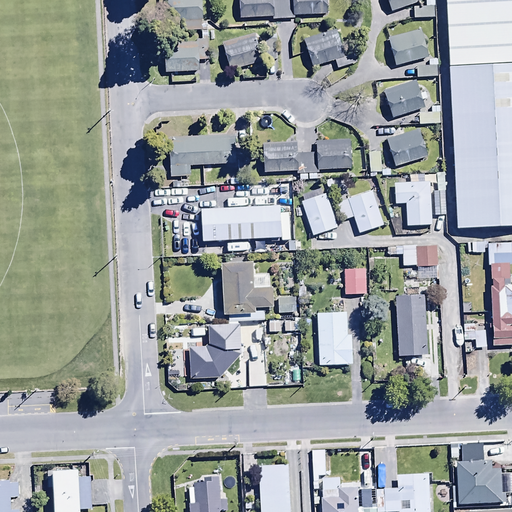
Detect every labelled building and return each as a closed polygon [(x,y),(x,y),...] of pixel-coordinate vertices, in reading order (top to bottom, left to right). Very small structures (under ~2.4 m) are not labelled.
[(200,0),(166,0),(168,32),(206,31),(206,21),(201,21),(200,0)] [(325,0),(238,0),(239,18),(272,18),(272,20),(294,20),(294,16),(326,15),(325,0)] [(422,1),(421,0),(385,0),(391,13),(422,1)] [(413,7),(413,19),(434,19),(433,0),(426,1),(426,7),(413,7)] [(335,30),(304,40),(313,69),(334,62),(337,70),(357,64),(353,53),(344,56),(335,30)] [(419,30),(387,39),(395,67),(427,58),(419,30)] [(254,34),(222,44),(229,70),(262,60),(254,34)] [(276,37),(265,38),(265,60),(277,60),(276,37)] [(163,45),(164,74),(199,72),(198,60),(209,59),(208,40),(197,41),(197,43),(163,45)] [(428,66),(416,67),(416,78),(436,78),(436,59),(428,60),(428,66)] [(511,64),(454,67),(461,228),(511,225),(511,64)] [(414,82),(383,91),(391,119),(423,109),(414,82)] [(430,113),(418,113),(419,126),(439,125),(438,107),(430,108),(430,113)] [(418,130),(386,140),(394,168),(427,158),(418,130)] [(234,136),(168,139),(170,179),(190,178),(190,167),(235,165),(234,136)] [(319,181),(319,171),(350,170),(349,140),(315,141),(315,153),(297,154),(297,143),(261,144),(262,173),(296,172),(296,175),(298,175),(298,181),(319,181)] [(436,192),(433,192),(433,216),(445,216),(444,174),(436,174),(436,192)] [(416,183),(393,183),(394,205),(405,205),(405,227),(431,226),(431,183),(426,183),(426,175),(416,175),(416,183)] [(383,226),(371,191),(333,204),(339,223),(352,218),(358,234),(383,226)] [(325,194),(300,202),(312,237),(337,229),(325,194)] [(204,240),(283,236),(281,205),(203,209),(204,240)] [(283,240),(283,252),(294,252),(294,240),(283,240)] [(484,243),(471,243),(471,254),(484,254),(484,243)] [(491,286),(489,286),(491,347),(511,346),(511,285),(508,286),(508,264),(511,264),(510,244),(487,245),(488,266),(490,266),(491,286)] [(436,246),(386,247),(387,256),(401,256),(401,268),(437,267),(436,246)] [(254,262),(220,264),(223,314),(226,314),(227,323),(264,321),(264,311),(255,311),(254,307),(272,306),(271,286),(255,287),(254,262)] [(365,270),(344,270),(343,296),(364,296),(365,270)] [(425,296),(393,297),(397,358),(428,356),(425,296)] [(295,298),(277,298),(278,314),(295,314),(295,298)] [(346,313),(316,313),(317,367),(351,366),(351,336),(347,336),(346,313)] [(220,379),(241,355),(239,325),(207,326),(208,347),(188,348),(189,380),(220,379)] [(473,325),(463,325),(463,340),(474,340),(474,349),(486,349),(486,331),(474,331),(473,325)] [(490,463),(455,464),(457,507),(502,505),(500,471),(490,471),(490,463)] [(290,511),(288,467),(258,468),(259,511),(290,511)] [(77,469),(53,471),(54,511),(78,511),(79,510),(91,510),(90,478),(77,478),(77,469)] [(376,510),(375,511),(429,511),(428,476),(396,477),(396,490),(375,491),(376,510)] [(226,511),(226,500),(219,500),(218,478),(202,479),(202,484),(192,485),(192,489),(187,489),(187,511),(226,511)] [(375,511),(376,510),(361,511),(360,511),(357,511),(357,490),(339,490),(339,479),(320,480),(321,511),(375,511)] [(0,511),(19,511),(10,511),(10,498),(18,498),(18,484),(8,484),(8,482),(0,482),(0,511)]
